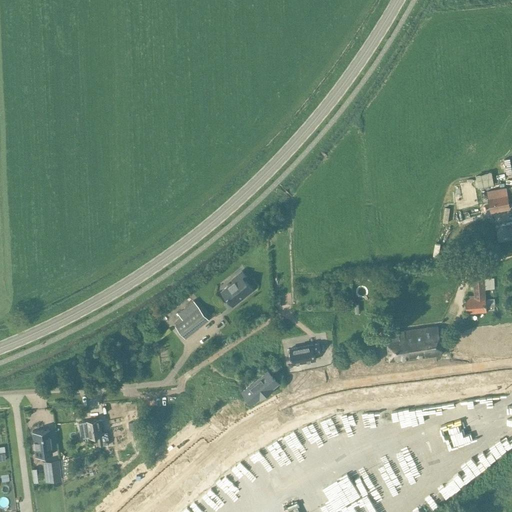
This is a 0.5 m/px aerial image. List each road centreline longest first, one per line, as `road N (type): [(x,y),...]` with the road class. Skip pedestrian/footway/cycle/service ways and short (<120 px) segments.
road 1 (secondary): [(0,347),(153,266),(248,189),(331,98),(397,0)]
road 2 (unclassified): [(142,511),(235,432),(286,401),(511,363)]
road 3 (unclassified): [(0,394),(170,382)]
